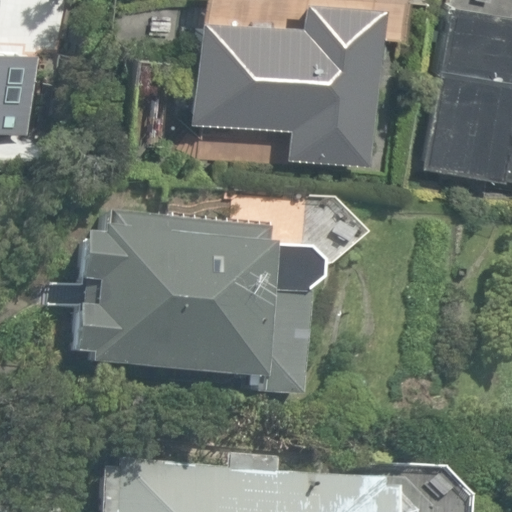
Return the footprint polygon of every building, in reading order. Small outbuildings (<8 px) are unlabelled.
[(277,153),(354,157),(363,2),(332,0),(289,0),(288,20),(186,14),(181,118),(279,123),(277,153)] [(416,161),(511,174),(511,42),(507,42),(511,12),(439,2),(416,161)] [(0,135),(30,139),(37,55),(0,51),(0,135)] [(246,394),(295,398),(305,290),(311,279),(313,264),(302,249),(264,244),(265,228),(96,213),(93,241),(73,240),(62,356),(82,358),(81,365),(247,381),(246,394)] [(394,417),(396,382),(363,381),(362,416),(394,417)] [(394,511),(384,499),(378,498),(379,493),(366,491),(367,484),(265,474),(266,460),(217,457),(214,471),(108,461),(107,471),(92,471),(88,511),(394,511)]
